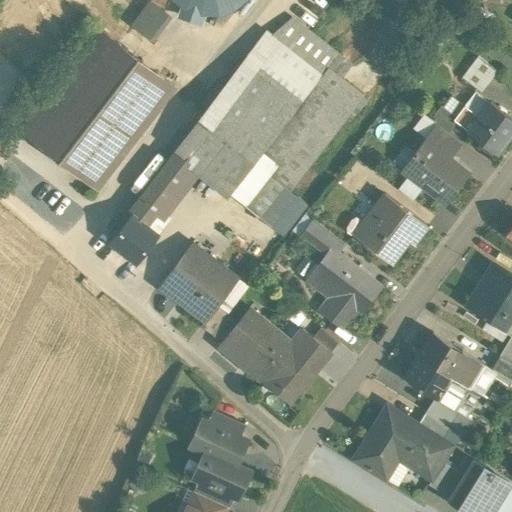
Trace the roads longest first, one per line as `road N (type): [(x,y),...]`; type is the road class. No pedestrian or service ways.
road 1 (residential): [(298,455),(0,188)]
road 2 (residential): [(511,171),(298,455)]
